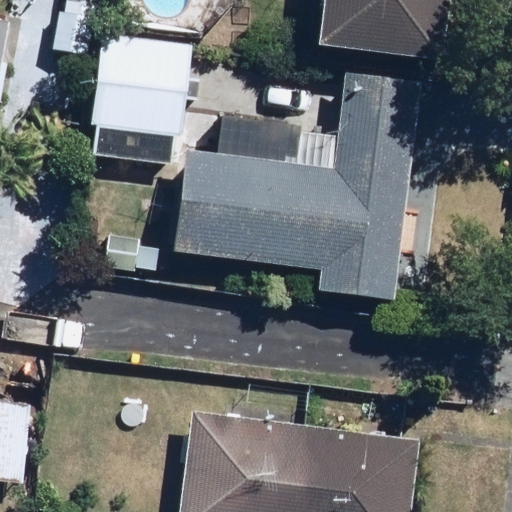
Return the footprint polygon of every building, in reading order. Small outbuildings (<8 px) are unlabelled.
[(92,56),(101,3),(81,0),(60,0),(52,49),(92,56)] [(319,0),(315,46),(447,57),(451,0),(319,0)] [(187,37),(101,33),(94,156),(180,161),(187,37)] [(398,299),(421,81),(350,73),(348,94),(280,87),(277,113),(221,107),(217,145),(190,142),(178,256),(326,272),(324,291),(398,299)] [(64,228),(66,169),(22,167),(20,227),(64,228)] [(0,480),(26,483),(31,399),(0,396),(0,480)] [(412,511),(421,438),(194,409),(181,511),(412,511)]
